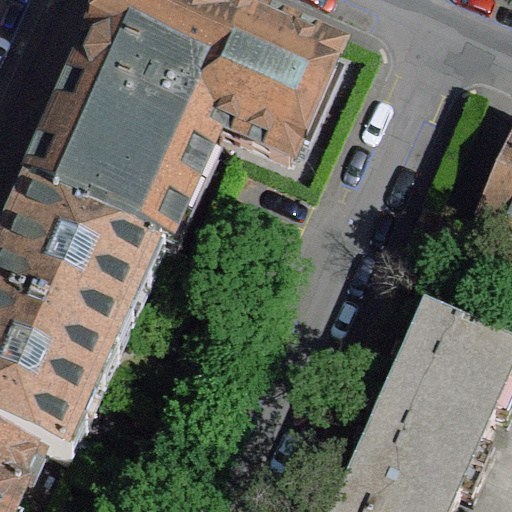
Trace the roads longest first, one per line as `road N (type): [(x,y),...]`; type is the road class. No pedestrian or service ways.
road 1 (residential): [(463,29),(244,511)]
road 2 (residential): [(0,133),(60,0)]
